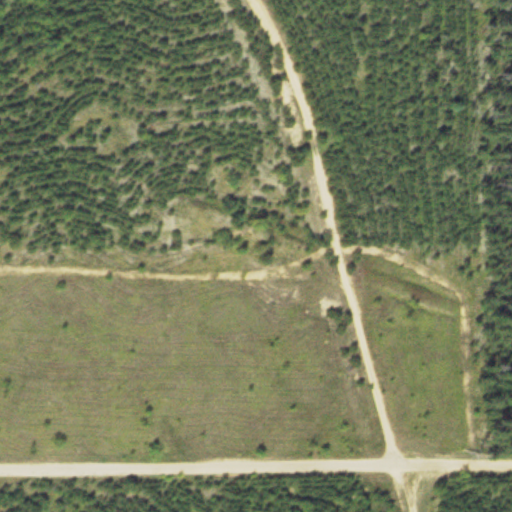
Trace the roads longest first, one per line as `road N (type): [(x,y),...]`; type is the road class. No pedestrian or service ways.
road 1 (track): [(409,511),(315,167),(279,67),(243,0)]
road 2 (track): [(511,461),(0,464)]
